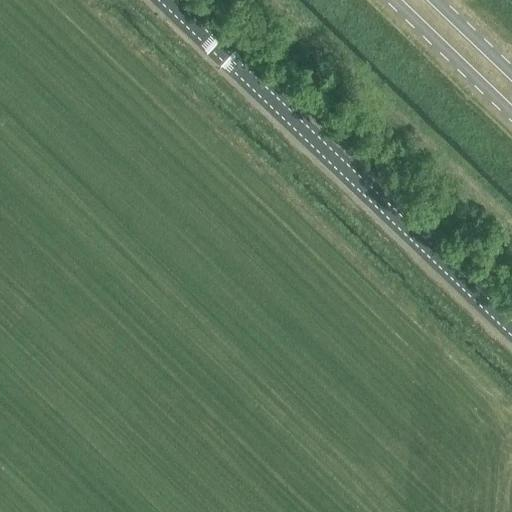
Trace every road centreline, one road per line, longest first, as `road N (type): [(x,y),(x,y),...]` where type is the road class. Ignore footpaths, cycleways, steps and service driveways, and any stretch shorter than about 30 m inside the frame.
road 1 (unclassified): [(511,331),(164,0)]
road 2 (track): [(275,0),(511,226)]
road 3 (primary): [(391,0),(511,114)]
